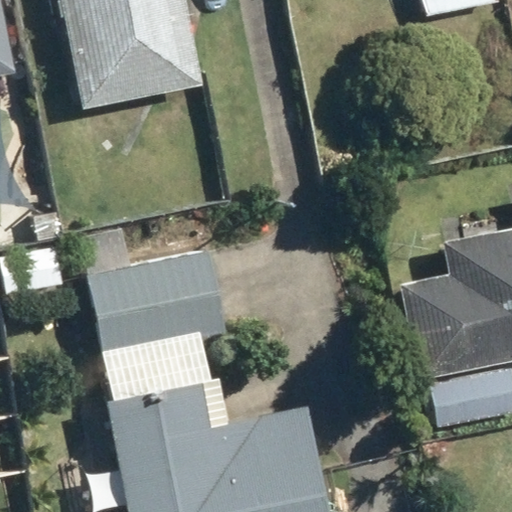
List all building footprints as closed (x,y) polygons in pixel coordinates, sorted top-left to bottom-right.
[(51,0),(73,105),(193,82),(176,0),(51,0)] [(415,0),(422,15),(485,0),(415,0)] [(0,68),(9,67),(0,17),(0,68)] [(392,280),(412,375),(511,354),(511,222),(436,238),(443,269),(392,280)] [(79,274),(96,353),(218,328),(202,248),(79,274)] [(420,382),(429,424),(511,407),(502,365),(420,382)] [(321,511),(300,400),(196,420),(187,378),(96,395),(118,511),(321,511)]
